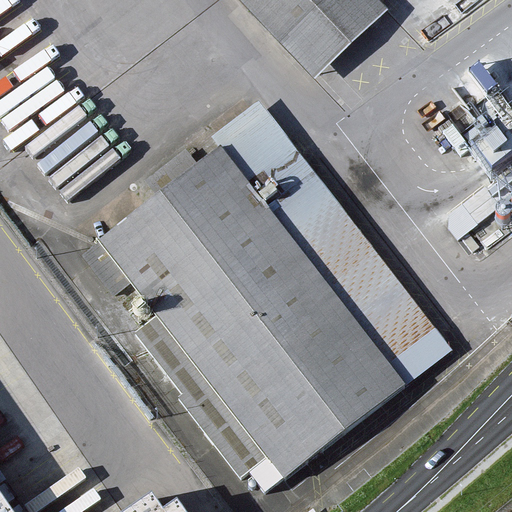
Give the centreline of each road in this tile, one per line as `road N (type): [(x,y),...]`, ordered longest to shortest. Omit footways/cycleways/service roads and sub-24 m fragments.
road 1 (unknown): [(511,19),(356,130)]
road 2 (secondary): [(391,511),(511,401)]
